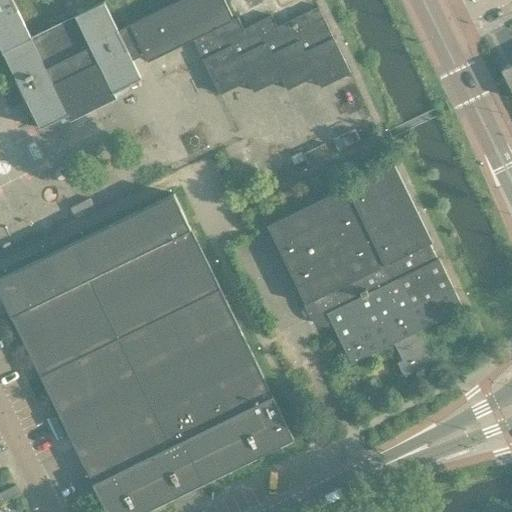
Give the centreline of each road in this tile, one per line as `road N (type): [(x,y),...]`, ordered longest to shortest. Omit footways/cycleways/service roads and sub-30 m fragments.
road 1 (residential): [(335,490),(101,0)]
road 2 (tertiary): [(511,176),(437,27)]
